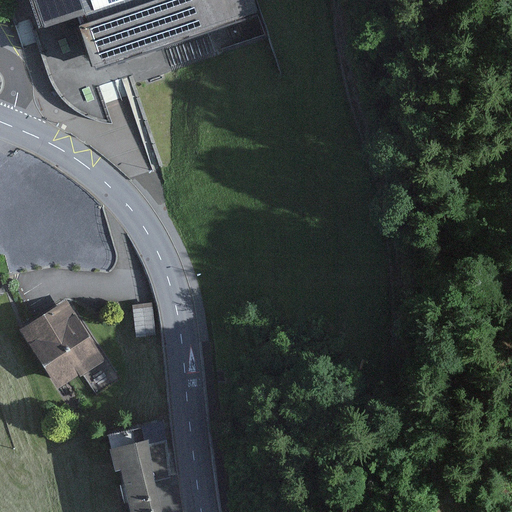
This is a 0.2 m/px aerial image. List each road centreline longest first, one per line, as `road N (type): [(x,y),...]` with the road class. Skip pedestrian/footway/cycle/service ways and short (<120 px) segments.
road 1 (track): [(338,0),(399,245),(397,386),(452,511)]
road 2 (secondary): [(8,125),(99,178),(158,255),(178,320),(200,511)]
